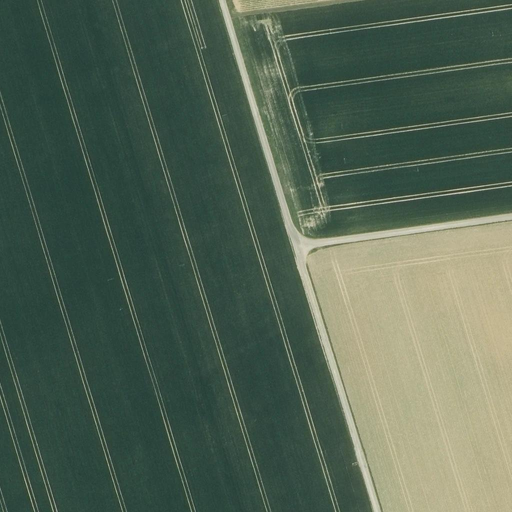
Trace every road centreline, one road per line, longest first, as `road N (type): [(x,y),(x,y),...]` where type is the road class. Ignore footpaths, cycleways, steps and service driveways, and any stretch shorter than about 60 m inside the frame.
road 1 (track): [(223,0),(382,511)]
road 2 (track): [(511,225),(306,253)]
